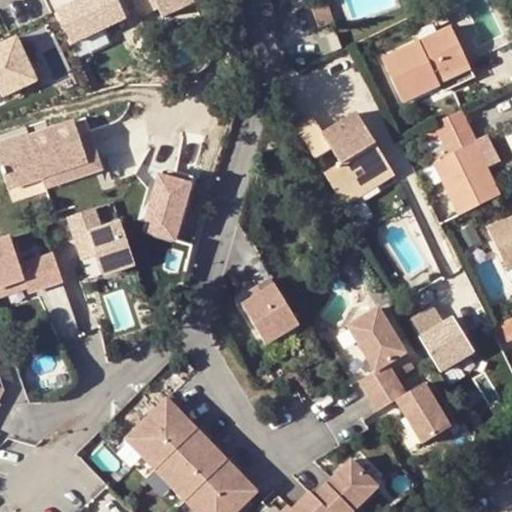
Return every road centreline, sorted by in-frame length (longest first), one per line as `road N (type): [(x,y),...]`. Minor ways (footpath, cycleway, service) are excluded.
road 1 (unclassified): [(188,326),(203,301),(248,120),(253,0)]
road 2 (unclassified): [(26,480),(88,427),(116,383),(188,326)]
road 3 (residential): [(188,326),(263,442),(290,446),(326,428)]
